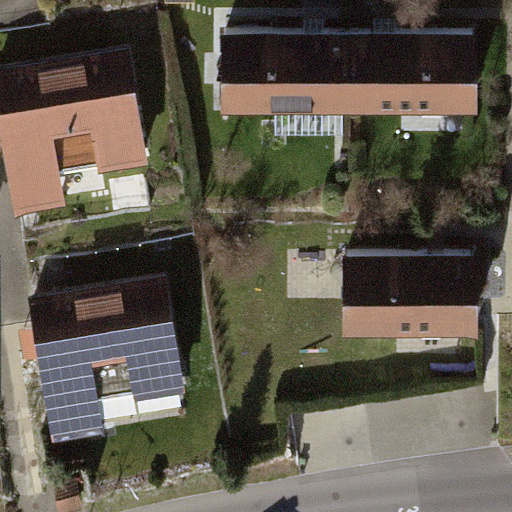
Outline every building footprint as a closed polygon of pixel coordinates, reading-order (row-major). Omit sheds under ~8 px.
[(352,104),(351,18),(326,18),(326,27),(224,27),(224,104),(352,104)] [(375,18),(351,18),(352,104),(477,102),(476,26),(384,27),(375,27),(375,18)] [(128,49),(0,69),(0,89),(12,169),(13,173),(144,152),(128,49)] [(479,247),(344,248),(345,329),(479,328),(479,247)] [(164,275),(34,296),(43,351),(50,399),(181,378),(164,275)]
